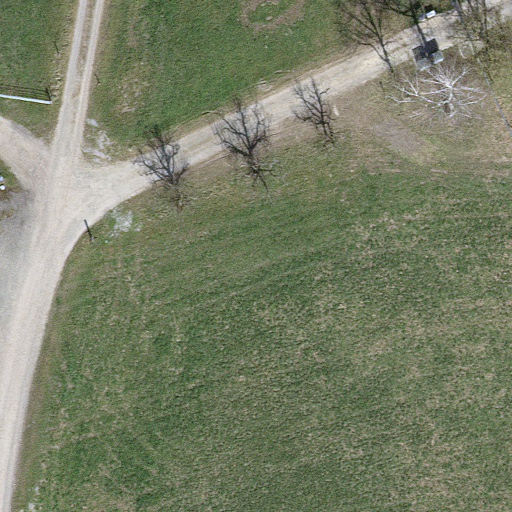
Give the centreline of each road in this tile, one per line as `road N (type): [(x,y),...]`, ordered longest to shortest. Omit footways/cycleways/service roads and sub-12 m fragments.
road 1 (track): [(53,210),(503,0)]
road 2 (track): [(0,444),(53,210)]
road 3 (track): [(53,210),(90,0)]
